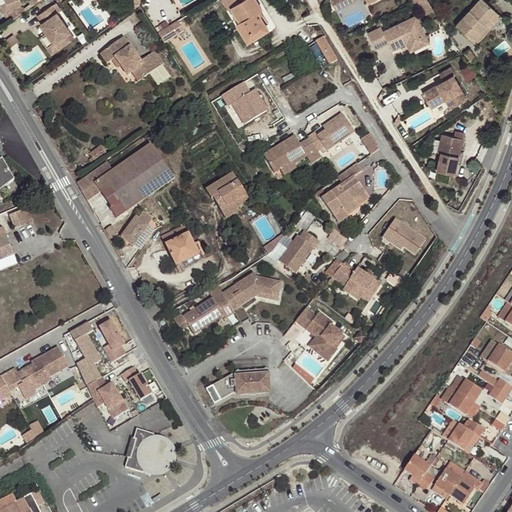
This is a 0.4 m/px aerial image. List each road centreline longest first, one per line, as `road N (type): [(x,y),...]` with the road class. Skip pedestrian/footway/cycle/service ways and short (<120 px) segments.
road 1 (residential): [(0,80),(174,382)]
road 2 (residential): [(310,0),(449,222),(450,242)]
road 3 (tertiary): [(301,435),(408,330),(460,253)]
road 4 (residential): [(265,84),(290,124),(348,92),(408,183)]
road 5 (residential): [(301,435),(408,511)]
road 6 (tertiary): [(460,253),(511,134)]
road 7 (residential): [(174,382),(259,331),(278,344)]
